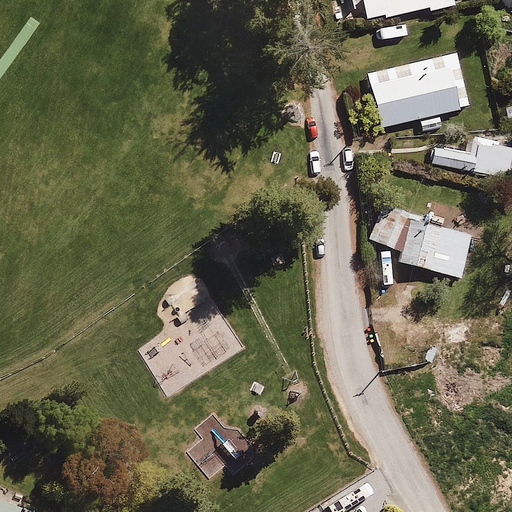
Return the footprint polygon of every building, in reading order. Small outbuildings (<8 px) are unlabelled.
[(361,0),(338,0),(337,2),(352,13),(361,0)] [(455,0),(363,0),(370,29),(458,11),(455,0)] [(457,51),(363,72),(377,133),(471,112),(457,51)] [(511,150),(499,147),(500,141),(467,133),(464,146),(429,137),(424,159),(511,180),(511,167),(510,167),(511,158),(511,150)] [(398,255),(395,263),(457,282),(473,232),(377,203),(365,245),(398,255)] [(468,321),(425,322),(426,351),(469,350),(468,321)] [(29,511),(0,500),(0,511),(29,511)]
